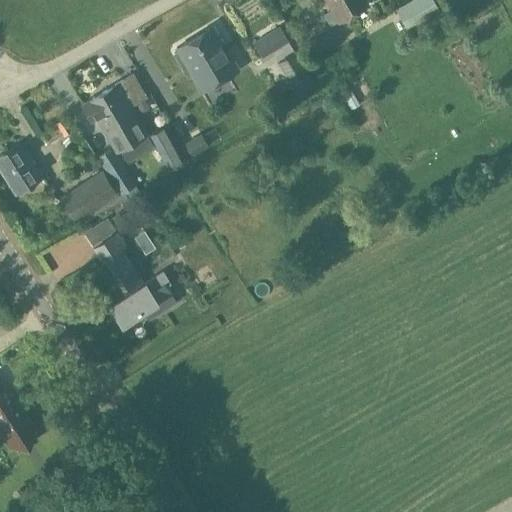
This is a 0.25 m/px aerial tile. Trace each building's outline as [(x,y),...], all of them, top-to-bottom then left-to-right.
[(330,0),(344,25),(370,10),(364,0),(330,0)] [(433,0),(412,0),(396,9),(406,28),(439,10),(433,0)] [(237,69),(211,26),(176,48),(178,51),(173,54),(188,77),(192,75),(202,91),(237,69)] [(279,28),(272,33),(276,40),(280,47),(288,42),(284,35),(279,28)] [(278,64),(296,95),(314,84),(296,54),(278,64)] [(91,120),(101,115),(113,134),(109,136),(116,148),(138,136),(131,123),(139,118),(132,107),(147,98),(133,74),(118,83),(82,105),(91,120)] [(351,88),(338,94),(345,108),(358,102),(351,88)] [(63,135),(71,131),(65,121),(57,125),(63,135)] [(150,136),(168,170),(182,163),(164,129),(150,136)] [(193,140),(186,144),(192,154),(199,150),(206,146),(200,136),(193,140)] [(0,169),(16,194),(42,177),(20,144),(0,156),(0,169)] [(98,157),(123,194),(136,186),(111,148),(98,157)] [(60,199),(78,224),(117,204),(124,200),(120,194),(119,195),(102,170),(60,199)] [(92,245),(115,229),(107,217),(83,233),(92,245)] [(128,248),(119,234),(95,250),(103,263),(105,262),(127,296),(110,307),(121,324),(142,310),(148,318),(176,300),(167,287),(172,283),(163,270),(144,282),(124,251),(128,248)] [(37,431),(25,413),(6,384),(4,386),(0,378),(0,430),(12,449),(37,431)]
